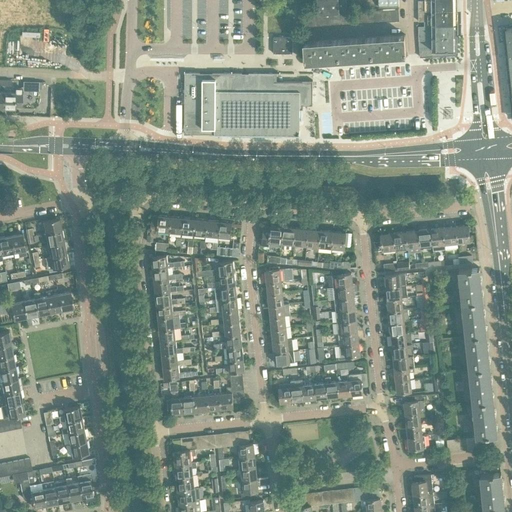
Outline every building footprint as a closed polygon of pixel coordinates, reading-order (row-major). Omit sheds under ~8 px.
[(316,0),(318,14),(339,12),(339,9),(347,9),(346,0),(316,0)] [(418,10),(457,10),(457,0),(419,0),(418,0),(418,10)] [(424,23),(457,23),(457,10),(418,10),(418,21),(424,21),(424,23)] [(418,36),(458,36),(457,23),(424,23),(424,25),(418,25),(418,36)] [(371,36),(372,56),(406,54),(405,34),(371,36)] [(292,53),(292,37),(273,36),(273,53),(292,53)] [(339,59),(372,56),(371,36),(337,38),(339,59)] [(458,36),(418,36),(420,57),(458,54),(458,36)] [(305,61),(307,61),(339,59),(337,38),(304,41),(305,61)] [(200,72),(184,71),(184,72),(185,72),(184,132),(184,133),(198,133),(224,133),(230,133),(254,134),(254,133),(260,133),(260,134),(278,134),(278,133),(280,133),(281,133),(299,133),(299,109),(303,109),(303,105),(310,105),(313,105),(313,87),(313,80),(312,80),(312,81),(302,81),(277,81),(277,73),(279,73),(279,72),(249,72),(249,73),(242,73),(242,72),(212,72),(209,72),(209,77),(203,77),(203,72),(200,72)] [(24,80),(23,90),(38,91),(38,81),(35,81),(24,80)] [(3,91),(3,106),(7,106),(7,108),(13,108),(13,107),(15,107),(15,92),(3,91)] [(169,231),(170,215),(158,214),(158,215),(152,214),(150,232),(157,233),(157,230),(169,231)] [(181,232),(183,216),(170,215),(169,231),(181,232)] [(45,232),(62,228),(60,216),(42,220),(45,232)] [(193,233),(195,218),(183,216),(181,232),(193,233)] [(206,234),(207,219),(195,218),(193,233),(206,234)] [(207,219),(206,234),(206,240),(213,241),(218,241),(218,235),(219,220),(207,219)] [(218,235),(230,237),(232,221),(219,220),(218,235)] [(260,235),(259,244),(262,245),(281,246),(282,242),(281,242),(283,226),(270,224),(270,226),(264,226),(263,226),(262,235),(260,235)] [(456,226),(457,241),(470,240),(468,224),(456,226)] [(283,226),(281,242),(282,242),(294,243),(295,227),(283,226)] [(445,242),(457,241),(456,226),(443,227),(445,242)] [(295,227),(294,243),(306,245),(308,228),(295,227)] [(446,247),(445,242),(443,227),(431,228),(432,244),(433,249),(446,247)] [(47,244),(64,240),(62,228),(45,232),(47,244)] [(308,228),(306,245),(313,245),(313,250),(318,251),(319,246),(320,229),(308,228)] [(420,245),(432,244),(431,228),(418,230),(420,245)] [(319,246),(318,251),(331,252),(331,247),(333,230),(320,229),(319,246)] [(333,230),(331,247),(344,248),(345,231),(333,230)] [(407,246),(420,245),(418,230),(406,231),(407,246)] [(395,248),(407,246),(406,231),(393,232),(395,248)] [(22,232),(10,234),(13,251),(17,251),(18,256),(20,255),(26,254),(25,249),(22,232)] [(382,249),(395,248),(393,232),(381,234),(381,240),(373,241),(374,250),(382,249)] [(10,234),(0,236),(0,245),(2,254),(13,251),(10,234)] [(49,255),(67,252),(64,240),(47,244),(49,255)] [(156,241),(155,249),(168,250),(168,242),(156,241)] [(217,249),(217,254),(233,255),(238,255),(239,255),(239,248),(231,247),(218,246),(217,249)] [(47,268),(52,267),(69,264),(67,252),(49,255),(50,256),(46,257),(47,263),(46,263),(47,268)] [(166,254),(151,255),(153,268),(168,266),(168,267),(174,266),(174,261),(167,262),(166,254)] [(459,258),(453,259),(453,263),(460,263),(460,262),(473,261),(472,254),(459,256),(459,258)] [(229,259),(218,260),(219,273),(234,271),(232,259),(229,259)] [(330,262),(329,267),(336,268),(351,267),(350,260),(343,261),(330,260),(330,263),(330,262)] [(385,271),(397,270),(396,262),(384,264),(385,271)] [(168,266),(153,268),(154,280),(169,278),(176,277),(175,273),(168,273),(168,267),(168,266)] [(280,268),(265,269),(267,281),(281,280),(286,279),(285,267),(280,268)] [(462,302),(483,300),(479,267),(459,269),(462,302)] [(220,281),(215,281),(215,286),(220,286),(235,284),(234,271),(219,273),(220,281)] [(333,286),(352,284),(351,272),(346,273),(331,274),(333,286)] [(399,273),(385,275),(386,286),(400,285),(406,284),(405,272),(404,273),(399,273)] [(169,278),(154,280),(155,292),(170,291),(177,290),(176,285),(176,284),(170,285),(169,278)] [(281,280),(267,281),(268,293),(282,291),(281,280)] [(12,282),(7,283),(9,290),(20,288),(19,281),(12,282)] [(422,283),(416,284),(417,290),(422,290),(423,294),(428,294),(427,282),(422,283)] [(215,286),(216,298),(222,298),(222,297),(236,296),(235,284),(220,286),(215,286)] [(334,298),(354,296),(352,284),(333,286),(334,298)] [(400,285),(386,286),(387,298),(401,297),(407,296),(406,284),(400,285)] [(62,309),(58,292),(52,294),(51,289),(46,290),(50,312),(62,309)] [(38,314),(50,312),(46,290),(45,290),(46,295),(40,296),(39,291),(33,292),(34,297),(38,314)] [(58,292),(62,309),(74,307),(70,290),(58,292)] [(170,291),(155,292),(156,305),(172,303),(178,303),(178,298),(171,298),(170,291)] [(282,291),(268,293),(269,304),(283,303),(282,291)] [(216,299),(217,305),(218,310),(223,310),(238,308),(236,296),(222,297),(222,298),(216,298),(216,299)] [(335,309),(355,307),(354,296),(334,298),(335,309)] [(26,316),(38,314),(34,297),(23,299),(26,316)] [(401,297),(387,298),(389,310),(402,308),(401,297)] [(14,319),(26,316),(23,299),(11,302),(0,304),(0,311),(0,312),(12,310),(14,319)] [(466,336),(486,334),(483,300),(462,302),(466,336)] [(283,303),(269,304),(270,316),(284,315),(290,314),(289,302),(283,303)] [(172,303),(156,305),(158,317),(173,315),(179,315),(179,310),(172,310),(172,303)] [(335,309),(336,321),(356,319),(355,307),(335,309)] [(238,308),(223,310),(224,322),(239,321),(238,308)] [(402,308),(389,310),(390,321),(404,320),(409,320),(408,308),(402,308)] [(173,315),(158,317),(159,329),(174,327),(181,327),(180,322),(179,315),(173,315)] [(284,315),(270,316),(271,328),(286,327),(284,315)] [(338,333),(357,331),(356,319),(336,321),(338,333)] [(404,320),(390,321),(391,333),(405,332),(411,331),(411,330),(405,331),(404,320)] [(239,321),(224,322),(226,334),(240,333),(239,321)] [(174,327),(159,329),(160,341),(175,340),(174,327)] [(286,327),(271,328),(273,340),(287,338),(286,327)] [(0,344),(11,342),(9,330),(0,331),(0,344)] [(339,345),(359,343),(357,331),(338,333),(339,345)] [(405,332),(391,333),(392,345),(413,343),(411,331),(405,332)] [(227,342),(221,343),(222,347),(227,347),(242,345),(240,333),(226,334),(227,342)] [(469,369),(490,367),(486,334),(466,336),(469,369)] [(287,338),(273,340),(274,352),(288,350),(293,349),(292,338),(287,338)] [(175,340),(160,341),(162,354),(177,352),(183,351),(183,347),(176,348),(175,340)] [(424,353),(429,353),(434,352),(432,341),(428,341),(422,342),(424,353)] [(0,356),(14,354),(11,342),(0,344),(0,356)] [(359,343),(339,345),(340,356),(360,354),(359,343)] [(413,343),(392,345),(394,357),(414,354),(413,343)] [(242,345),(227,347),(228,359),(243,357),(242,345)] [(309,348),(306,348),(308,363),(315,362),(316,362),(315,354),(315,347),(314,347),(309,348)] [(288,350),(274,352),(275,363),(289,362),(295,361),(293,350),(288,350)] [(177,352),(162,354),(163,366),(178,364),(185,364),(184,359),(177,360),(177,352)] [(0,368),(16,366),(14,354),(0,356),(0,368)] [(414,354),(394,357),(395,368),(409,366),(414,366),(415,366),(414,354)] [(229,366),(224,367),(224,372),(225,372),(230,371),(242,370),(244,370),(243,357),(228,359),(229,366)] [(178,364),(163,366),(164,378),(176,377),(186,376),(185,371),(179,372),(178,364)] [(0,381),(1,381),(18,378),(16,366),(0,368),(0,381)] [(409,366),(395,368),(396,380),(410,378),(409,371),(414,371),(414,366),(409,366)] [(473,402),(493,400),(490,367),(469,369),(473,402)] [(349,380),(351,394),(362,392),(362,386),(368,386),(366,372),(348,374),(349,380)] [(326,382),(327,396),(339,395),(338,381),(330,382),(329,376),(325,377),(326,382)] [(3,393),(21,389),(18,378),(1,381),(3,393)] [(410,378),(396,380),(397,392),(411,390),(410,378)] [(290,380),(290,383),(292,400),(304,399),(302,385),(302,379),(290,380)] [(339,395),(351,394),(349,380),(338,381),(339,395)] [(316,397),(327,396),(326,382),(314,383),(316,397)] [(280,401),(292,400),(290,383),(279,384),(280,394),(274,395),(275,400),(280,399),(280,401)] [(302,385),(304,399),(316,397),(314,383),(302,385)] [(227,392),(220,393),(221,408),(234,406),(233,402),(233,396),(232,390),(232,387),(226,387),(227,392)] [(6,405),(23,401),(21,389),(3,393),(6,404),(6,405)] [(220,393),(207,394),(209,409),(221,408),(220,393)] [(207,394),(195,395),(197,410),(209,409),(207,394)] [(405,413),(425,411),(424,399),(422,399),(422,394),(407,396),(407,401),(404,401),(405,413)] [(195,395),(183,397),(184,411),(197,410),(195,395)] [(171,398),(167,399),(168,412),(172,412),(172,413),(184,411),(183,397),(171,398)] [(484,435),(487,435),(497,434),(493,400),(473,402),(476,436),(478,436),(484,435)] [(3,418),(8,417),(14,415),(19,414),(25,413),(23,401),(6,405),(6,404),(1,405),(3,418)] [(65,419),(82,416),(80,404),(63,408),(64,414),(59,415),(60,421),(65,420),(65,419)] [(46,423),(53,422),(51,410),(44,412),(46,423)] [(407,425),(421,423),(420,416),(425,415),(425,411),(405,413),(407,425)] [(14,415),(16,428),(22,427),(19,414),(14,415)] [(10,430),(16,428),(14,415),(8,417),(10,430)] [(67,431),(84,428),(82,416),(65,419),(65,420),(67,427),(61,428),(62,433),(67,432),(67,431)] [(5,431),(10,430),(8,417),(3,418),(2,418),(5,431)] [(46,423),(47,431),(48,435),(55,434),(54,430),(52,430),(51,423),(53,422),(46,423)] [(407,425),(408,436),(424,435),(424,434),(422,435),(421,423),(407,425)] [(70,443),(87,440),(84,428),(67,431),(67,432),(70,443)] [(216,433),(215,434),(216,446),(218,446),(223,446),(224,445),(222,433),(216,433)] [(212,434),(206,435),(208,447),(214,446),(216,446),(215,434),(212,434)] [(424,435),(408,436),(409,448),(425,446),(424,435)] [(183,450),(181,439),(174,440),(175,450),(183,450)] [(87,440),(70,443),(72,455),(89,452),(87,440)] [(243,444),(239,444),(240,456),(254,454),(253,443),(249,443),(243,444)] [(183,450),(173,451),(175,463),(192,461),(191,455),(197,454),(196,448),(195,448),(189,449),(183,450)] [(240,456),(238,456),(239,468),(242,468),(255,466),(254,454),(240,456)] [(29,457),(24,458),(26,471),(32,470),(29,457)] [(24,458),(18,459),(20,472),(26,471),(24,458)] [(18,459),(12,461),(15,473),(20,472),(18,459)] [(12,461),(6,462),(9,474),(13,473),(15,473),(12,461)] [(175,468),(174,469),(174,474),(175,475),(176,475),(176,476),(193,474),(192,467),(197,467),(196,461),(192,461),(175,463),(175,468)] [(6,462),(1,463),(3,475),(9,474),(6,462)] [(242,468),(239,468),(240,469),(242,468),(243,479),(257,478),(255,466),(242,468)] [(15,473),(13,473),(15,482),(20,481),(23,498),(31,496),(32,501),(31,501),(32,505),(33,505),(33,507),(45,504),(42,487),(43,487),(42,482),(41,482),(29,485),(28,482),(34,481),(32,474),(35,474),(34,469),(32,470),(26,471),(20,472),(15,473)] [(442,472),(444,484),(444,490),(447,490),(447,489),(452,489),(450,471),(442,472)] [(89,472),(77,475),(78,480),(82,497),(94,495),(92,488),(98,487),(97,482),(91,483),(90,478),(89,472)] [(484,507),(504,505),(501,472),(480,474),(484,507)] [(414,481),(412,481),(414,493),(433,491),(431,473),(414,475),(414,481)] [(193,474),(176,476),(177,488),(194,486),(193,474)] [(71,476),(65,477),(65,479),(70,500),(82,497),(78,480),(72,481),(71,476)] [(242,487),(240,487),(242,497),(257,495),(256,490),(258,490),(257,478),(243,479),(241,479),(242,487)] [(65,479),(53,481),(54,485),(57,502),(70,500),(65,479)] [(43,487),(42,487),(45,504),(57,502),(54,485),(43,487)] [(368,510),(381,509),(380,497),(379,497),(378,485),(372,485),(373,497),(367,498),(366,498),(368,510)] [(194,486),(177,488),(179,501),(196,499),(200,498),(199,486),(194,486)] [(433,491),(414,493),(415,505),(429,503),(434,503),(433,491)] [(215,503),(212,503),(213,510),(216,509),(221,509),(219,496),(215,497),(215,503)] [(196,499),(179,501),(179,511),(190,511),(197,511),(201,511),(201,504),(200,498),(196,499)] [(250,511),(256,511),(264,511),(263,499),(249,501),(250,511)] [(429,503),(415,505),(415,511),(435,511),(434,503),(429,503)]
